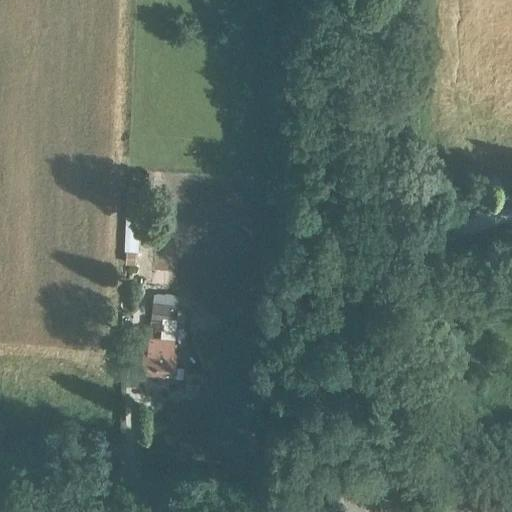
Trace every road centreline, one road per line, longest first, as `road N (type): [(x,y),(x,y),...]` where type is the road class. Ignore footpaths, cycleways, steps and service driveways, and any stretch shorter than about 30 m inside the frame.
road 1 (unclassified): [(415,511),(366,249),(367,0)]
road 2 (unclassified): [(0,498),(123,511)]
